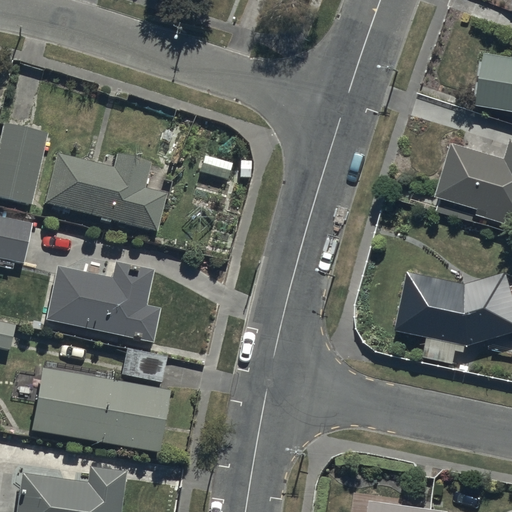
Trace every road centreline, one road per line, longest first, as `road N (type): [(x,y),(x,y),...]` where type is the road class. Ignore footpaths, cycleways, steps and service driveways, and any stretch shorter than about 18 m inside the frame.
road 1 (residential): [(344,104),(0,9)]
road 2 (residential): [(344,104),(267,385)]
road 3 (residential): [(511,436),(267,385)]
road 4 (residential): [(267,385),(247,511)]
